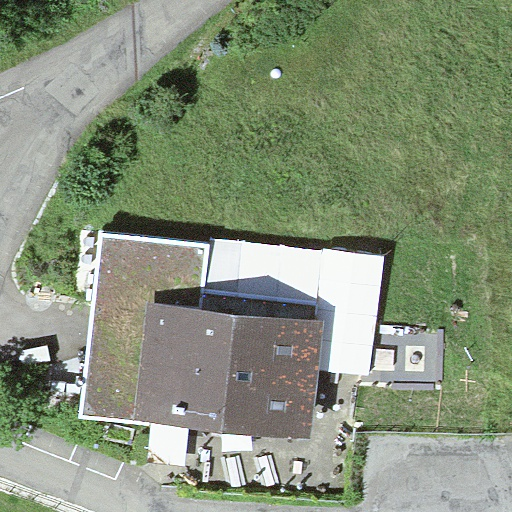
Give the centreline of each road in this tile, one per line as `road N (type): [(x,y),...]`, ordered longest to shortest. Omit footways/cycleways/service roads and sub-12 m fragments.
road 1 (unclassified): [(0,202),(30,140),(70,90),(178,0)]
road 2 (unclassified): [(169,511),(0,445)]
road 3 (unclassified): [(511,504),(334,511)]
